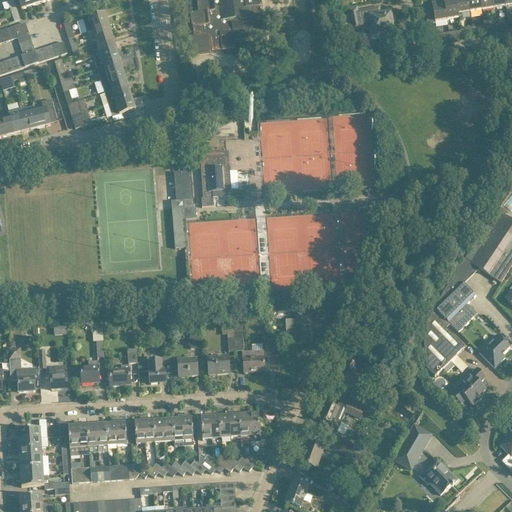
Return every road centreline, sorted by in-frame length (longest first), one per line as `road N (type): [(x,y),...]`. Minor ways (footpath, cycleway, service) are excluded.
road 1 (residential): [(293,411),(241,398),(0,415)]
road 2 (residential): [(0,160),(162,113),(169,91),(159,0)]
